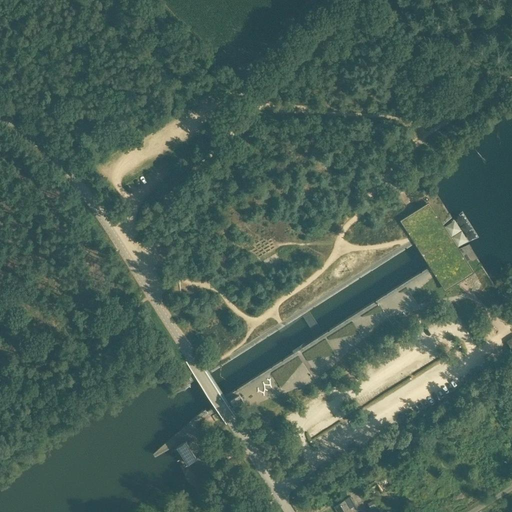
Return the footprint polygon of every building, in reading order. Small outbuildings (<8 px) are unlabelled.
[(447,267),(437,273),(446,286),(458,279),(469,272),(460,258),(451,264),(445,255),(454,249),(441,229),(432,235),(426,225),(435,219),(427,206),(416,213),(404,220),(413,234),(422,228),(428,238),(419,244),(431,263),(441,257),(447,267)] [(435,219),(426,225),(432,235),(441,229),(435,219)] [(422,228),(413,234),(419,244),(428,238),(422,228)] [(460,258),(454,249),(445,255),(451,264),(460,258)] [(441,257),(431,263),(437,273),(447,267),(441,257)] [(244,400),(242,396),(232,402),(234,406),(244,400)] [(177,446),(188,464),(198,457),(197,457),(195,454),(201,450),(194,439),(188,443),(187,441),(187,440),(177,446)] [(370,496),(382,490),(380,486),(390,481),(388,478),(382,482),(380,477),(365,485),(370,496)] [(364,511),(362,507),(358,510),(350,497),(335,506),(338,511),(364,511)] [(367,502),(371,508),(377,505),(373,498),(367,502)]
